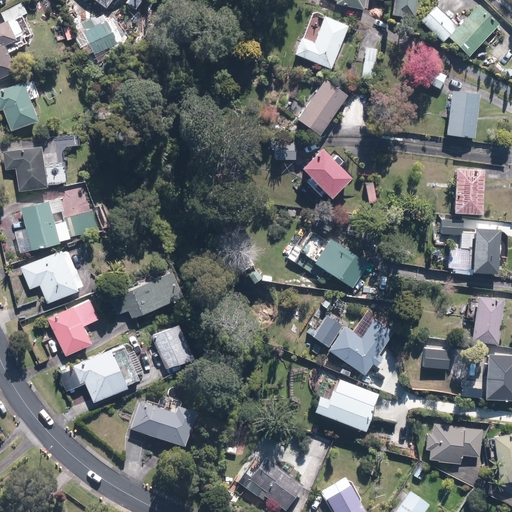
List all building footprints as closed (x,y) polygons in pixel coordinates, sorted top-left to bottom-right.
[(91,0),(103,9),(109,0),(91,0)] [(334,0),(333,5),(361,11),(363,0),(334,0)] [(391,0),(389,16),(402,18),(402,17),(412,18),(414,0),(391,0)] [(0,78),(14,72),(2,47),(13,42),(12,39),(21,35),(14,20),(25,14),(20,3),(0,12),(0,16),(3,22),(0,23),(0,78)] [(419,22),(442,44),(446,38),(466,57),(497,25),(476,5),(455,27),(433,8),(419,22)] [(86,6),(75,10),(82,25),(92,20),(86,6)] [(291,55),(329,69),(346,26),(322,16),(311,43),(298,38),(291,55)] [(63,28),(67,40),(74,38),(70,26),(63,28)] [(360,79),(370,80),(374,50),(364,48),(360,79)] [(424,82),(438,89),(444,76),(430,69),(424,82)] [(294,119),(317,136),(344,96),(321,80),(294,119)] [(0,111),(1,111),(9,132),(36,122),(21,83),(0,90),(0,111)] [(444,135),(472,139),(477,95),(449,91),(444,135)] [(273,160),(293,160),(293,142),(273,142),(273,160)] [(14,169),(17,193),(45,188),(39,147),(1,153),(4,171),(14,169)] [(299,169),(328,199),(348,179),(335,165),(339,162),(333,156),(329,159),(319,149),(299,169)] [(452,214),(479,215),(482,170),(454,169),(452,214)] [(62,221),(53,223),(51,214),(60,212),(57,198),(20,208),(25,228),(13,231),(19,253),(59,243),(58,241),(67,238),(62,221)] [(309,224),(328,232),(332,222),(314,214),(309,224)] [(447,249),(445,274),(469,275),(469,273),(495,275),(498,230),(472,229),(472,234),(461,233),(461,221),(441,220),(440,234),(459,235),(458,250),(447,249)] [(310,233),(291,262),(315,278),(320,270),(349,289),(365,265),(327,239),(325,243),(310,233)] [(59,254),(58,251),(18,267),(28,290),(38,285),(46,304),(75,291),(74,288),(79,286),(65,252),(59,254)] [(178,298),(167,272),(108,297),(115,315),(125,311),(129,319),(178,298)] [(472,341),(498,344),(504,299),(478,296),(472,341)] [(45,318),(64,356),(90,343),(81,326),(96,319),(87,301),(72,308),(71,305),(45,318)] [(311,337),(326,347),(340,327),(325,317),(311,337)] [(330,350),(364,374),(372,363),(377,366),(383,358),(378,354),(393,332),(376,320),(362,340),(345,328),(330,350)] [(148,336),(163,370),(190,358),(175,324),(148,336)] [(71,366),(72,368),(79,384),(83,382),(83,384),(92,403),(126,388),(125,385),(137,380),(122,345),(110,351),(110,349),(71,366)] [(421,367),(446,370),(448,351),(423,348),(421,367)] [(484,400),(511,401),(511,355),(487,354),(484,400)] [(461,374),(453,373),(451,394),(460,394),(461,374)] [(337,380),(332,392),(374,408),(378,395),(337,380)] [(313,413),(364,432),(374,408),(332,392),(329,400),(319,396),(313,413)] [(136,406),(127,432),(127,433),(166,447),(166,446),(170,436),(180,440),(188,420),(144,404),(143,407),(142,408),(136,406)] [(436,463),(458,465),(460,456),(476,458),(480,431),(431,425),(430,434),(426,433),(424,451),(428,451),(427,460),(436,461),(436,463)] [(511,434),(491,437),(497,484),(511,481),(511,434)] [(261,461),(247,484),(264,495),(261,499),(263,500),(281,511),(284,511),(300,487),(261,461)] [(413,477),(420,480),(426,469),(419,465),(413,477)] [(322,494),(333,511),(366,511),(345,479),(322,494)] [(394,511),(423,511),(427,508),(407,494),(394,511)]
